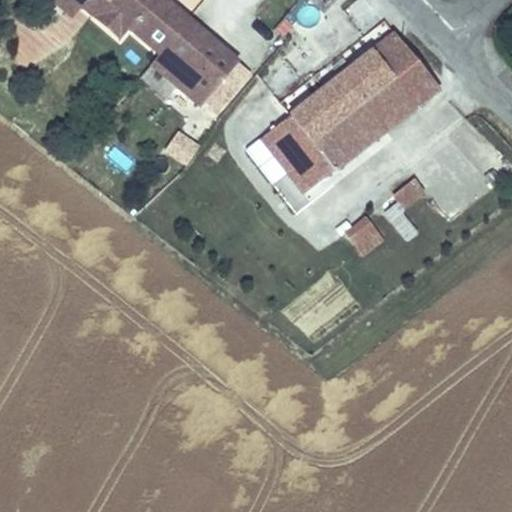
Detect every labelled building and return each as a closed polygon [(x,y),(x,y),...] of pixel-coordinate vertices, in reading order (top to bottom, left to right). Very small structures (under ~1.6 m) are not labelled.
[(174,4),(168,0),(50,0),(49,2),(70,19),(79,7),(118,40),(126,30),(141,43),(174,4)] [(239,59),(174,4),(141,43),(156,56),(147,66),(198,108),(200,106),(209,114),(246,70),(236,62),(239,59)] [(311,29),(290,10),(270,30),(290,50),(311,29)] [(439,91),(391,30),(369,47),(368,46),(284,112),(287,115),(257,140),(301,195),(335,168),(337,171),(439,91)] [(160,152),(184,168),(198,147),(175,131),(160,152)] [(424,192),(413,178),(391,195),(402,209),(424,192)] [(404,243),(417,233),(395,204),(382,214),(404,243)] [(383,241),(364,217),(342,235),(361,258),(383,241)]
